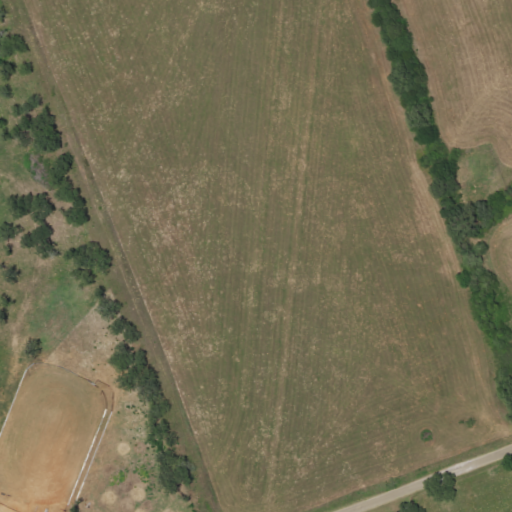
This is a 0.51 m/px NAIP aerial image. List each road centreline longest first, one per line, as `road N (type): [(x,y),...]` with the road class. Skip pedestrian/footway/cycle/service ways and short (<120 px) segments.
road 1 (residential): [(175,511),(204,0)]
road 2 (residential): [(344,511),(511,448)]
